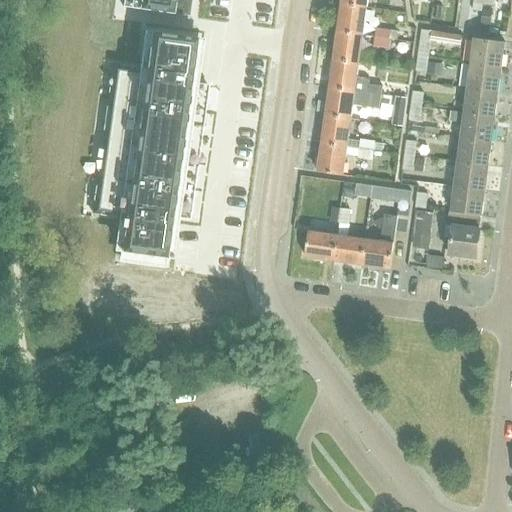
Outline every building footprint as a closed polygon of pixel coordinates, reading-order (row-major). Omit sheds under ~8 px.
[(122,0),(121,7),(188,16),(190,0),(122,0)] [(341,3),(337,30),(363,34),(367,6),(341,3)] [(434,4),(433,16),(441,17),(442,5),(434,4)] [(474,4),(473,12),(482,14),(484,5),(474,4)] [(482,14),(481,24),(490,26),(492,11),(483,9),(482,14)] [(388,39),(390,30),(375,28),(374,37),(388,39)] [(422,29),(420,42),(430,44),(430,40),(461,44),(462,35),(422,29)] [(363,34),(337,30),(333,57),(359,61),(363,34)] [(91,213),(117,217),(123,218),(118,252),(165,258),(171,216),(177,217),(188,218),(206,86),(196,84),(189,83),(196,37),(149,31),(144,69),(138,68),(112,64),(91,213)] [(387,48),(388,39),(374,37),(372,46),(387,48)] [(471,64),(501,68),(505,42),(474,38),(471,64)] [(420,42),(418,57),(428,58),(430,44),(420,42)] [(359,61),(333,57),(329,88),(381,95),(382,87),(368,85),(369,81),(356,79),(359,61)] [(428,58),(418,57),(416,71),(426,72),(428,58)] [(429,61),(427,73),(441,75),(443,63),(429,61)] [(471,64),(468,88),(498,92),(501,68),(471,64)] [(329,88),(325,115),(351,119),(353,105),(379,108),(381,95),(329,88)] [(498,92),(468,88),(464,113),(495,117),(498,92)] [(414,91),(412,105),(421,107),(423,92),(414,91)] [(396,98),(392,125),(402,126),(406,99),(396,98)] [(421,107),(412,105),(410,120),(419,121),(421,107)] [(492,141),(495,117),(464,113),(451,111),(448,136),(461,137),(492,141)] [(348,140),(349,130),(351,119),(325,115),(321,143),(373,150),(374,144),(374,143),(374,142),(360,140),(359,142),(348,140)] [(492,141),(461,137),(458,162),(488,166),(492,141)] [(407,140),(405,155),(415,156),(417,142),(407,140)] [(373,150),(321,143),(317,172),(343,176),(346,155),(357,157),(357,158),(372,160),(373,150)] [(373,150),(382,152),(383,144),(374,143),(374,144),(373,150)] [(415,156),(405,155),(403,169),(413,170),(415,156)] [(416,157),(414,170),(424,171),(426,159),(416,157)] [(458,162),(455,186),(485,190),(488,166),(458,162)] [(375,186),(373,200),(385,201),(386,188),(375,186)] [(485,190),(455,186),(452,211),(480,215),(482,215),(485,190)] [(418,193),(416,206),(416,207),(425,208),(427,194),(418,193)] [(364,239),(361,265),(389,269),(395,230),(405,232),(409,208),(398,206),(397,217),(384,215),(380,242),(364,239)] [(332,207),(330,221),(339,223),(340,209),(332,207)] [(347,237),(349,224),(348,224),(350,210),(340,209),(339,223),(337,235),(333,261),(361,265),(364,239),(347,237)] [(417,211),(412,247),(429,249),(434,213),(417,211)] [(479,229),(480,215),(452,211),(451,211),(449,211),(449,212),(447,225),(453,226),(449,255),(476,259),(480,230),(479,229)] [(333,261),(337,235),(308,231),(305,257),(333,261)]
